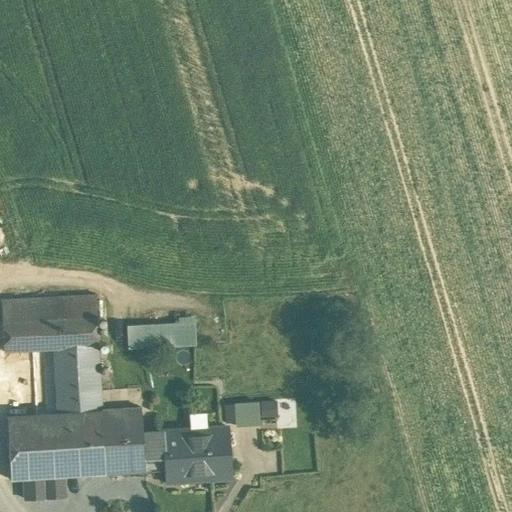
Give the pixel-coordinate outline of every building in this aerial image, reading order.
[(96,294),(1,299),(3,319),(0,319),(1,321),(3,321),(4,351),(54,348),(74,347),(77,392),(62,393),(63,413),(57,413),(7,416),(11,477),(10,477),(10,479),(24,478),(64,475),(90,474),(87,411),(102,411),(102,409),(101,389),(98,351),(96,294)] [(194,314),(143,318),(144,326),(128,327),(129,346),(195,342),(194,314)] [(74,347),(54,348),(57,413),(63,413),(62,393),(77,392),(74,347)] [(230,421),(276,419),(275,397),(229,399),(230,421)] [(141,406),(102,409),(102,411),(87,411),(90,474),(145,470),(143,432),(141,406)] [(229,426),(162,431),(165,469),(165,481),(232,476),(229,426)] [(162,431),(143,432),(145,470),(165,469),(162,431)] [(64,475),(24,478),(26,498),(66,496),(64,475)]
